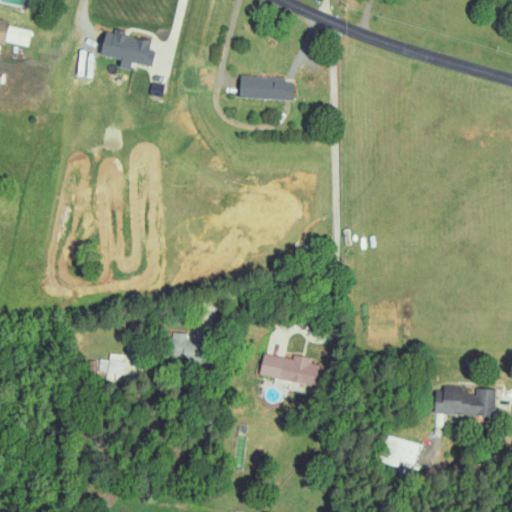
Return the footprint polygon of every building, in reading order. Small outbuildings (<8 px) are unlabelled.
[(30,30),(8,26),(9,21),(0,19),(0,43),(4,44),(4,41),(27,46),(30,30)] [(120,59),(118,67),(129,69),(130,62),(151,66),(154,49),(149,48),(151,39),(104,30),(99,54),(120,59)] [(181,89),(209,90),(209,72),(182,71),(181,89)] [(285,77),(239,75),(238,97),(292,99),(293,82),(285,81),(285,77)] [(187,333),(171,332),(171,337),(162,337),(161,360),(200,361),(201,339),(187,338),(187,333)] [(105,371),(105,377),(122,378),(123,354),(109,353),(108,359),(99,358),(98,371),(105,371)] [(258,375),(315,386),(319,365),(310,363),(311,358),(292,354),(291,359),(262,353),(258,375)] [(433,413),(461,414),(461,415),(494,416),(495,389),(475,388),(475,393),(461,393),(461,386),(442,385),(442,390),(433,390),(433,413)] [(417,441),(387,438),(384,460),(415,464),(417,441)]
